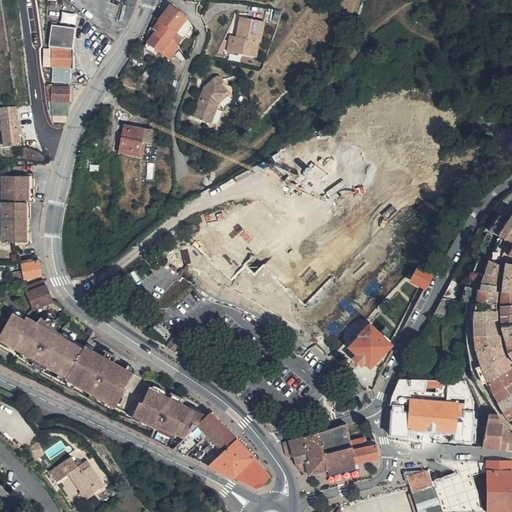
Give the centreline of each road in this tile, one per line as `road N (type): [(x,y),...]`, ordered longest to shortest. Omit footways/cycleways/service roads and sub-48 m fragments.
road 1 (secondary): [(69,146),(52,236),(60,280),(89,311),(226,404),(263,446)]
road 2 (tertiary): [(0,377),(228,487),(257,510)]
road 3 (residential): [(371,410),(469,226),(511,179)]
road 4 (secondary): [(149,0),(69,146)]
road 5 (residential): [(27,0),(45,128),(69,146)]
road 6 (residential): [(511,457),(387,452)]
road 7 (residential): [(292,511),(312,497),(373,482),(387,452)]
